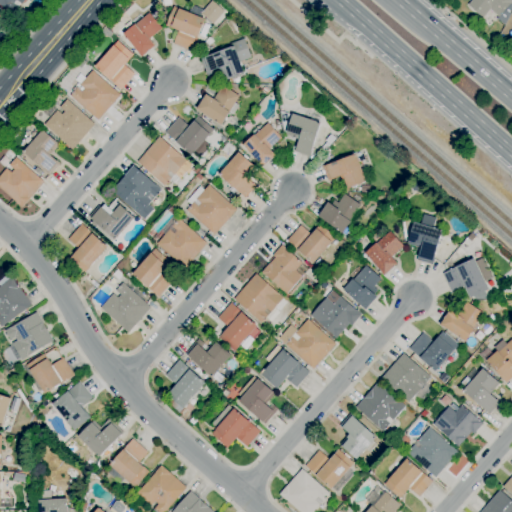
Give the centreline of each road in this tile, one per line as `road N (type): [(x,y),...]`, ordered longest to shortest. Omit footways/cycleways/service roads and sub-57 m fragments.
road 1 (residential): [(0,221),(26,245),(137,401),(260,511)]
road 2 (residential): [(413,299),(241,495)]
road 3 (residential): [(292,191),(122,384)]
road 4 (trunk): [(335,0),(511,153)]
road 5 (residential): [(169,82),(26,245)]
road 6 (trunk): [(511,97),(399,0)]
road 7 (secondary): [(0,101),(90,0)]
